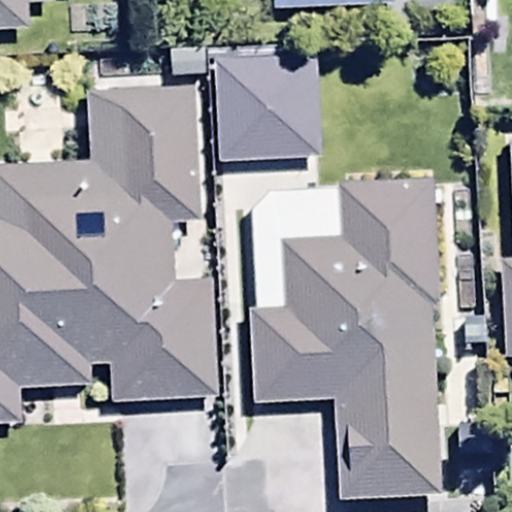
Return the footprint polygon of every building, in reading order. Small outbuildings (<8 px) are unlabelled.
[(0,0),(0,36),(21,35),(20,11),(48,9),(47,0),(0,0)] [(270,0),(271,14),(390,10),(389,0),(270,0)] [(311,59),(213,61),(216,162),(314,160),(311,59)] [(0,426),(12,426),(11,395),(81,392),(81,367),(104,366),(106,403),(209,400),(197,89),(82,94),(85,166),(0,169),(0,426)] [(495,267),(498,362),(511,361),(511,147),(506,147),(509,266),(495,267)] [(430,184),(332,186),(333,248),(278,249),(279,309),(246,310),(248,404),(329,402),(331,505),(436,503),(430,184)]
